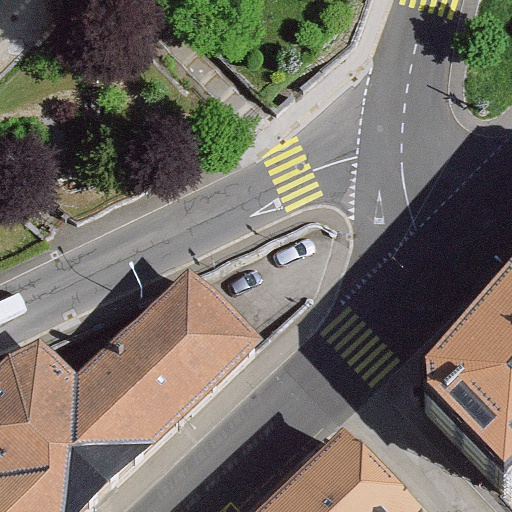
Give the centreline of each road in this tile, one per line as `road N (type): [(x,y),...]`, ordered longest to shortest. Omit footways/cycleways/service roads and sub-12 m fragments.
road 1 (residential): [(0,324),(292,180),(400,138)]
road 2 (residential): [(324,381),(185,511)]
road 3 (residential): [(453,246),(324,381)]
road 4 (unclassified): [(451,511),(324,381)]
road 5 (residential): [(427,0),(400,138)]
road 6 (residential): [(400,138),(421,213),(453,246)]
